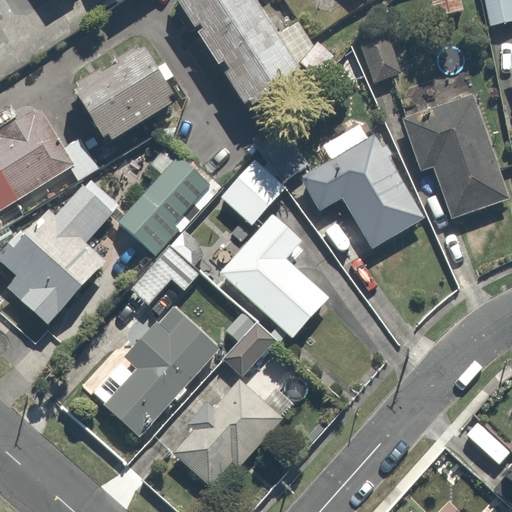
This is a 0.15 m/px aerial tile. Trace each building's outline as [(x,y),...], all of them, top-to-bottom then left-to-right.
[(298,71),(251,0),(173,0),(243,106),(298,71)] [(511,0),(479,0),(485,23),(511,16),(511,0)] [(389,23),(353,36),(371,85),(406,72),(389,23)] [(135,41),(68,80),(101,136),(168,97),(135,41)] [(511,63),(502,67),(511,92),(511,63)] [(399,117),(413,172),(430,168),(442,219),(500,205),(475,99),(399,117)] [(0,207),(69,168),(32,104),(0,122),(0,207)] [(375,135),(298,178),(315,210),(340,196),(368,247),(421,218),(375,135)] [(151,251),(117,287),(139,307),(168,277),(180,288),(195,271),(167,245),(220,188),(180,151),(117,219),(151,251)] [(251,155),(219,196),(250,220),(282,180),(251,155)] [(34,211),(0,250),(0,258),(15,271),(0,288),(44,325),(98,260),(79,245),(112,206),(83,182),(48,223),(34,211)] [(266,212),(216,270),(289,334),(324,294),(284,258),(299,241),(266,212)] [(215,349),(170,307),(90,392),(135,435),(215,349)] [(259,349),(235,378),(169,452),(211,490),(233,465),(236,467),(305,390),(259,349)] [(511,447),(496,466),(511,479),(511,447)]
